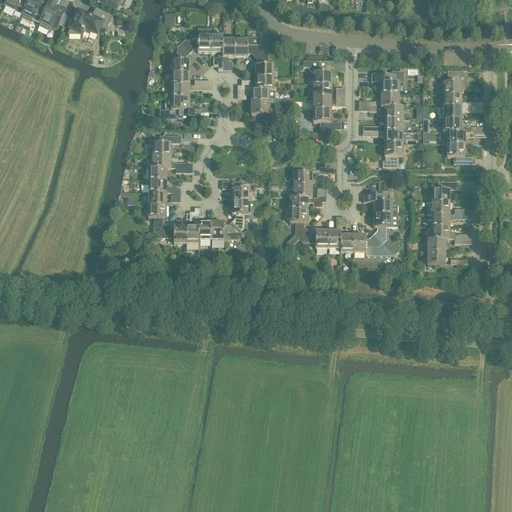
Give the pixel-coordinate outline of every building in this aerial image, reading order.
[(8,0),(5,8),(5,7),(5,8),(15,13),(15,12),(23,16),(30,0),(8,0)] [(39,0),(38,0),(30,0),(23,16),(21,20),(31,25),(33,20),(40,24),(50,4),(49,4),(41,1),(39,0)] [(97,0),(97,3),(116,12),(119,6),(123,8),(127,0),(97,0)] [(56,9),(57,6),(50,2),(49,4),(50,4),(40,24),(38,28),(48,33),(50,29),(56,31),(60,22),(64,16),(65,12),(59,9),(58,10),(56,9)] [(83,34),(84,35),(84,34),(89,36),(91,34),(97,37),(101,30),(106,32),(113,17),(96,9),(91,18),(90,18),(89,19),(88,19),(86,18),(87,17),(78,13),(78,19),(76,19),(67,36),(82,37),(83,34)] [(69,18),(64,16),(60,22),(65,25),(69,18)] [(166,18),(164,23),(162,26),(169,29),(172,21),(166,18)] [(210,37),(197,37),(191,37),(190,43),(184,43),(181,46),(190,55),(193,52),(197,51),(197,55),(210,55),(210,37)] [(223,37),(222,37),(210,37),(210,55),(222,55),(222,41),(223,41),(223,37)] [(264,50),(261,47),(261,39),(247,39),(247,41),(235,41),(235,59),(248,59),(248,56),(251,56),(255,59),(264,50)] [(235,41),(223,41),(222,41),(222,55),(222,59),(222,64),(222,73),(227,73),(227,59),(235,59),(235,41)] [(186,59),(190,55),(181,46),(177,50),(177,63),(172,63),(172,76),(189,76),(189,63),(186,63),(186,59)] [(255,80),(273,80),(273,67),(268,67),(268,54),(264,50),(255,59),(259,63),(259,67),(255,67),(255,80)] [(331,87),(331,74),(331,70),(333,70),(333,63),(303,63),(303,67),(309,68),(309,69),(312,72),(313,72),(313,87),(331,87)] [(463,80),(463,74),(447,73),(447,84),(443,84),(443,97),(461,97),(461,85),(460,85),(460,80),(463,80)] [(189,88),(189,76),(172,76),(172,88),(189,88)] [(381,96),(399,96),(399,84),(392,84),(392,77),(371,77),(371,84),(381,84),(381,96)] [(251,92),(273,92),(273,80),(255,80),(255,87),(246,87),(237,87),(237,92),(251,92)] [(331,100),(331,87),(313,87),(313,99),(331,100)] [(194,88),(189,88),(172,88),(172,100),(189,100),(189,93),(194,93),(194,88)] [(273,92),(251,92),(237,92),(237,96),(246,96),(246,97),(251,97),(251,105),(269,105),(275,105),(275,92),(273,92)] [(399,109),(399,96),(381,96),(381,109),(385,109),(399,109)] [(461,105),(461,97),(443,97),(443,110),(461,110),(466,110),(474,110),(474,105),(466,105),(461,105)] [(331,112),(331,100),(313,99),(313,111),(331,112)] [(189,100),(172,100),(172,101),(165,101),(165,113),(178,113),(178,120),(199,120),(199,113),(189,113),(189,100)] [(269,119),(269,105),(251,105),(251,117),(252,117),(252,122),(249,122),(249,128),(265,128),(265,119),(269,119)] [(402,122),(403,109),(399,109),(385,109),(385,121),(402,122)] [(461,122),(461,110),(443,110),(443,122),(461,122)] [(331,124),(331,112),(313,111),(313,124),(320,125),(320,131),(340,132),(341,124),(331,124)] [(402,134),(402,122),(385,121),(385,134),(402,134)] [(461,129),(461,122),(443,122),(443,135),(447,135),(478,135),(478,130),(470,130),(470,129),(461,129)] [(385,134),(380,134),(372,134),(372,139),(379,139),(384,139),(384,146),(402,146),(402,134),(385,134)] [(477,140),(478,135),(447,135),(447,147),(464,147),(464,140),(469,140),(477,140)] [(153,158),(171,158),(171,146),(181,146),(181,139),(160,139),(160,146),(153,146),(153,158)] [(402,159),(402,146),(384,146),(384,159),(385,159),(385,163),(382,163),(382,170),(398,170),(398,159),(402,159)] [(464,159),(464,147),(447,147),(447,160),(453,160),(453,167),(474,167),(474,159),(464,159)] [(171,164),(171,158),(153,158),(153,170),(153,171),(166,171),(175,171),(184,171),(184,165),(176,165),(176,164),(171,164)] [(294,188),(312,188),(312,175),(311,175),(311,170),(314,170),(314,164),(298,164),(298,175),(294,175),(294,188)] [(153,171),(153,170),(149,170),(149,182),(166,183),(166,171),(153,171)] [(166,190),(166,183),(149,182),(149,195),(166,195),(171,195),(180,195),(180,191),(172,191),(172,190),(166,190)] [(249,186),(243,186),(243,184),(222,184),(222,191),(232,192),(232,204),(249,204),(249,186)] [(459,192),(459,185),(438,185),(438,192),(431,192),(431,205),(449,205),(449,192),(459,192)] [(312,200),(312,188),(294,188),(294,200),(312,200)] [(166,207),(166,195),(149,195),(148,207),(166,207)] [(395,204),(391,204),(385,204),(385,197),(364,197),(364,204),(374,205),(373,217),(397,217),(397,206),(395,204)] [(294,200),(290,200),(290,212),(308,213),(308,205),(317,205),(326,205),(326,200),(317,200),(312,200),(294,200)] [(249,217),(249,204),(232,204),(231,217),(235,217),(235,220),(231,224),(240,233),(244,230),(244,217),(249,217)] [(449,217),(449,205),(431,205),(431,217),(449,217)] [(166,221),(166,207),(148,207),(148,221),(154,221),(154,234),(157,237),(166,228),(163,224),(163,221),(166,221)] [(199,219),(199,210),(194,210),(194,219),(194,228),(186,228),(186,246),(186,252),(198,252),(198,246),(199,246),(199,242),(199,224),(199,219)] [(307,225),(308,213),(290,212),(290,214),(285,214),(285,219),(290,221),(290,225),(295,225),(295,238),(290,243),(291,244),(287,247),(290,250),(299,242),(298,242),(308,233),(304,229),(304,225),(307,225)] [(397,230),(397,217),(373,217),(373,230),(377,230),(377,233),(373,237),(382,246),(386,243),(386,230),(397,230)] [(454,218),(454,217),(449,217),(431,217),(431,229),(449,229),(449,222),(454,222),(462,222),(462,218),(454,218)] [(211,242),(211,224),(199,224),(199,242),(211,242)] [(244,237),(240,233),(231,224),(227,228),(224,228),(224,224),(211,224),(211,242),(224,242),(239,242),(244,237)] [(186,246),(186,228),(174,228),(174,231),(170,231),(166,228),(157,237),(160,240),(173,240),(173,246),(186,246)] [(341,237),(341,233),(341,228),(336,228),(336,233),(328,233),(328,251),(340,251),(340,237),(341,237)] [(449,236),(449,229),(431,229),(431,241),(427,241),(445,242),(449,242),(454,242),(462,242),(462,237),(454,237),(454,236),(449,236)] [(251,242),(255,238),(248,231),(244,235),(251,242)] [(328,251),(328,233),(315,233),(315,237),(312,237),(308,233),(298,242),(299,242),(302,245),(315,245),(315,251),(328,251)] [(353,237),(341,237),(340,237),(340,251),(340,255),(353,255),(353,237)] [(378,250),(382,246),(373,237),(369,241),(366,241),(366,237),(353,237),(353,255),(365,255),(379,255),(378,250)] [(445,254),(445,242),(427,241),(427,254),(445,254)] [(302,248),(298,244),(293,249),(297,253),(302,248)] [(153,258),(158,252),(152,246),(147,252),(153,258)] [(444,267),(445,254),(427,254),(427,267),(444,267)]
